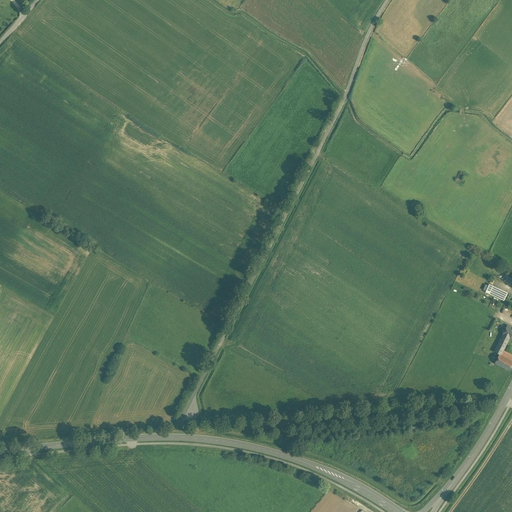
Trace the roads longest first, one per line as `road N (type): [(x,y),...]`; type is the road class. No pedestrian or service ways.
road 1 (track): [(385,0),(190,399),(190,414)]
road 2 (secondary): [(397,511),(312,465),(215,439),(0,451)]
road 3 (tertiary): [(511,386),(429,511)]
